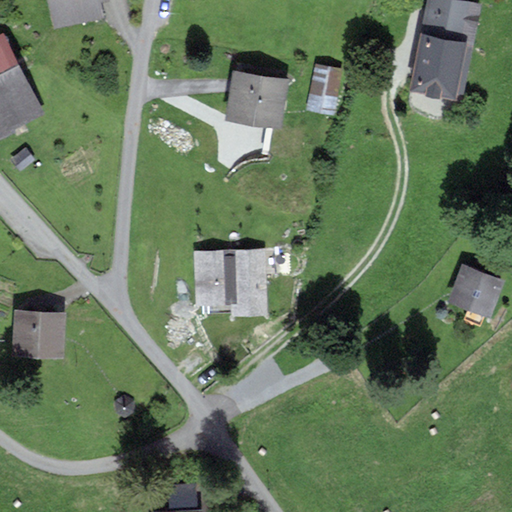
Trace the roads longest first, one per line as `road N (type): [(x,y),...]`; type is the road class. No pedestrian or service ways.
road 1 (residential): [(151,0),(117,292)]
road 2 (unclassified): [(212,424),(97,468),(49,465),(0,436)]
road 3 (residential): [(117,292),(126,320),(212,424)]
road 4 (residential): [(117,292),(90,282),(0,187)]
